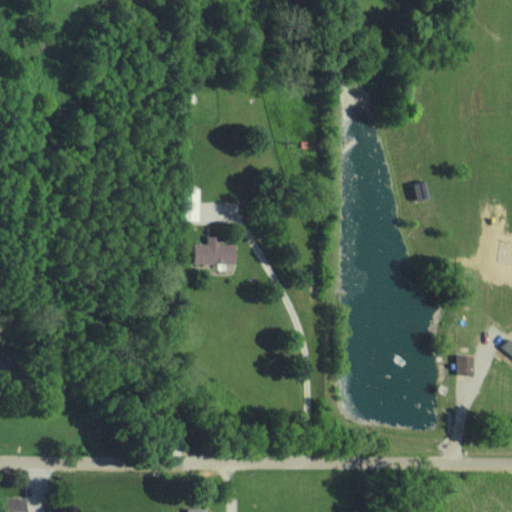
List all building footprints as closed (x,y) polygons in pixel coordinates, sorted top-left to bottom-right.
[(195,187),(185,187),(185,195),(176,195),(175,219),(195,219),(195,187)] [(232,263),(232,243),(217,243),(217,235),(205,235),(205,242),(191,242),(190,262),(232,263)] [(511,332),(495,350),(511,364),(511,332)] [(470,355),(453,355),(453,374),(470,374),(470,355)] [(22,511),(23,497),(0,496),(0,511),(22,511)]
